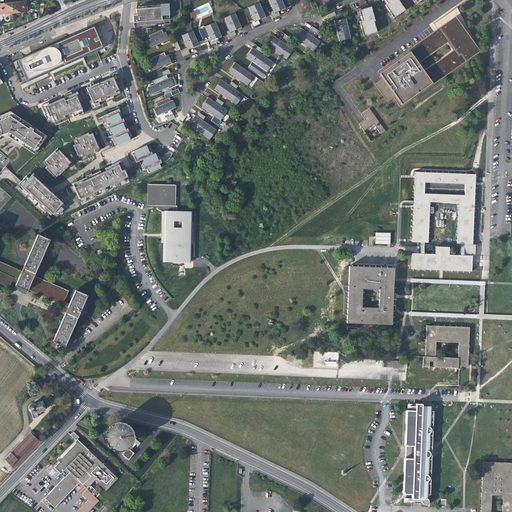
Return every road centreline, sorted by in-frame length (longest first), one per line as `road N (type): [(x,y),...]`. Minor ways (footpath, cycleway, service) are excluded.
road 1 (residential): [(344,511),(189,430),(88,401)]
road 2 (residential): [(127,0),(122,62),(146,130)]
road 3 (residential): [(88,401),(0,490)]
